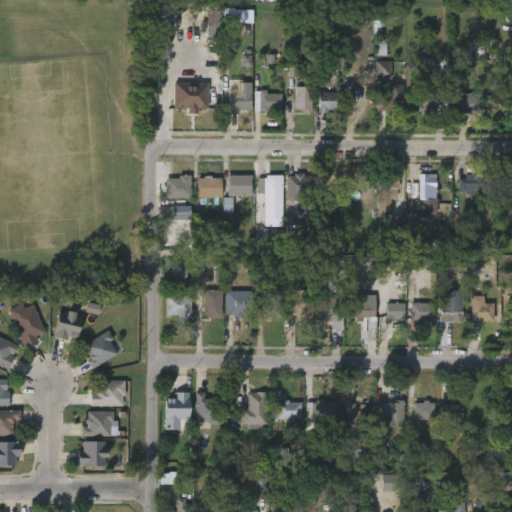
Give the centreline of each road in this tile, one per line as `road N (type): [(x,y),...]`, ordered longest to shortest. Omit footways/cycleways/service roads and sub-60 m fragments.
road 1 (residential): [(156,511),(162,361),(155,141)]
road 2 (residential): [(155,141),(511,145)]
road 3 (residential): [(162,361),(511,362)]
road 4 (residential): [(157,492),(0,491)]
